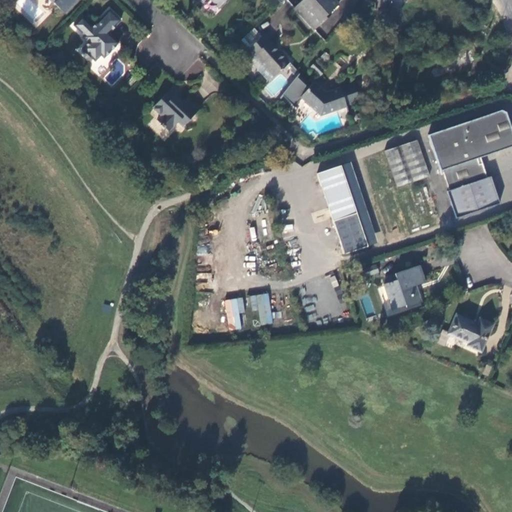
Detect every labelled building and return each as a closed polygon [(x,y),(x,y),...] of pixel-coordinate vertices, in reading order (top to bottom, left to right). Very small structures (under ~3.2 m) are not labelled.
[(50,0),(65,14),(72,7),(67,2),(66,3),(62,0),(50,0)] [(334,0),(302,0),(294,8),(315,30),(331,15),(329,13),(338,4),(334,0)] [(83,16),(75,25),(85,36),(84,37),(89,42),(83,48),(96,61),(102,56),(105,58),(120,43),(110,33),(122,20),(111,9),(94,26),(83,16)] [(262,35),(246,50),(253,57),(253,56),(273,76),(289,61),(270,41),(269,42),(262,35)] [(346,106),(340,88),(325,93),(314,83),(301,97),(320,115),(346,106)] [(169,90),(154,106),(163,116),(158,122),(169,132),(178,123),(182,126),(200,107),(198,105),(197,106),(190,98),(191,97),(189,96),(182,103),(169,90)] [(357,92),(344,95),(347,106),(360,103),(357,92)] [(502,111),(469,122),(473,133),(469,135),(467,128),(455,132),(453,127),(434,134),(430,140),(441,170),(442,171),(444,170),(444,172),(451,191),(448,191),(457,219),(501,204),(500,203),(493,180),(492,177),(488,178),(488,176),(482,158),(511,148),(511,125),(508,113),(502,111)] [(473,133),(469,122),(453,127),(455,132),(467,128),(469,135),(473,133)] [(385,152),(392,174),(425,162),(417,140),(385,152)] [(425,162),(392,174),(397,189),(430,177),(425,162)] [(349,164),(341,167),(348,189),(356,214),(367,247),(376,245),(349,164)] [(341,167),(316,175),(332,222),(343,255),(367,247),(356,214),(348,189),(341,167)] [(421,303),(418,292),(414,294),(411,287),(417,286),(425,283),(420,266),(394,274),(396,280),(383,285),(392,309),(405,306),(406,308),(421,303)] [(261,325),(273,323),(267,293),(249,296),(252,311),(257,310),(261,325)] [(224,300),(228,330),(245,328),(241,297),(224,300)] [(481,351),(493,324),(480,318),(478,324),(457,314),(448,333),(469,343),(468,345),(481,351)]
